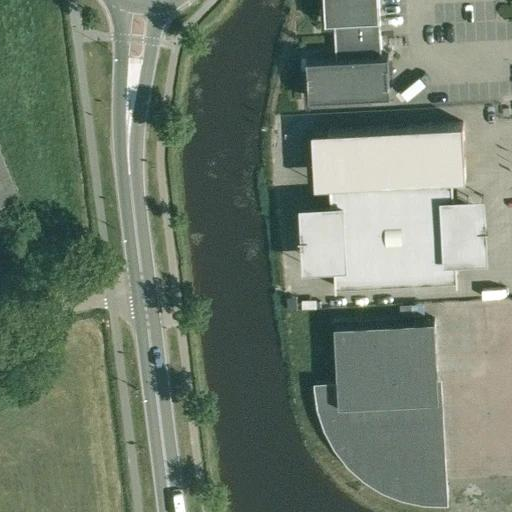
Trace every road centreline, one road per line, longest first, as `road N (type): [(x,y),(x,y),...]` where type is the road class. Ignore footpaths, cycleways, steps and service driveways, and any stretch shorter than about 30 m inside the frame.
road 1 (secondary): [(146,293),(169,511)]
road 2 (secondary): [(123,5),(121,134),(135,209)]
road 3 (secondary): [(135,209),(137,132),(159,10)]
road 4 (unclassified): [(0,347),(53,311),(146,293)]
